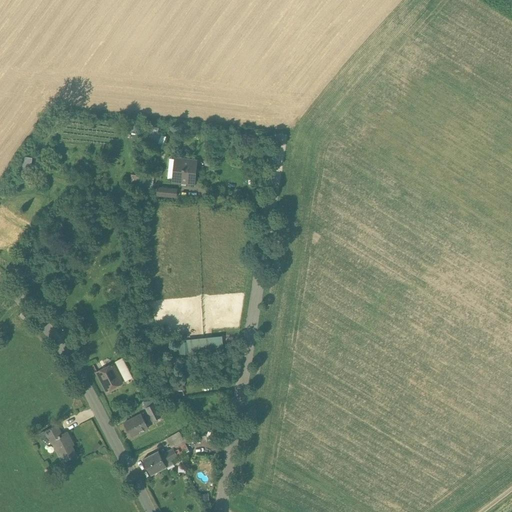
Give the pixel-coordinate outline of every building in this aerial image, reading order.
[(151,132),(148,142),(155,145),(156,142),(159,135),(151,132)] [(29,175),(32,159),(24,157),(21,173),(29,175)] [(196,161),(176,159),(173,181),(194,183),(196,161)] [(139,176),(132,175),(130,186),(138,187),(139,176)] [(151,178),(139,176),(138,187),(149,189),(151,178)] [(176,190),(158,188),(158,195),(176,197),(176,190)] [(222,339),(179,343),(180,352),(196,351),(196,350),(223,347),(222,339)] [(133,378),(124,360),(121,361),(120,359),(115,362),(120,371),(121,371),(126,381),(133,378)] [(112,364),(96,373),(106,391),(122,383),(112,364)] [(154,404),(145,409),(149,416),(150,416),(152,421),(161,417),(154,404)] [(141,414),(124,423),(131,437),(148,428),(141,414)] [(58,424),(40,434),(46,445),(52,442),(52,441),(59,437),(58,436),(62,434),(58,424)] [(62,434),(58,436),(59,437),(52,441),(52,442),(63,463),(78,455),(71,442),(73,441),(67,431),(62,434)] [(182,438),(180,439),(180,440),(182,443),(187,440),(188,442),(198,437),(195,431),(182,438)] [(179,432),(167,438),(170,445),(180,440),(180,439),(182,438),(179,432)] [(180,440),(170,445),(172,449),(174,448),(174,449),(188,442),(187,440),(182,443),(180,440)] [(172,449),(161,455),(165,463),(178,456),(174,449),(174,448),(172,449)] [(159,451),(143,459),(151,475),(167,467),(161,455),(159,451)]
